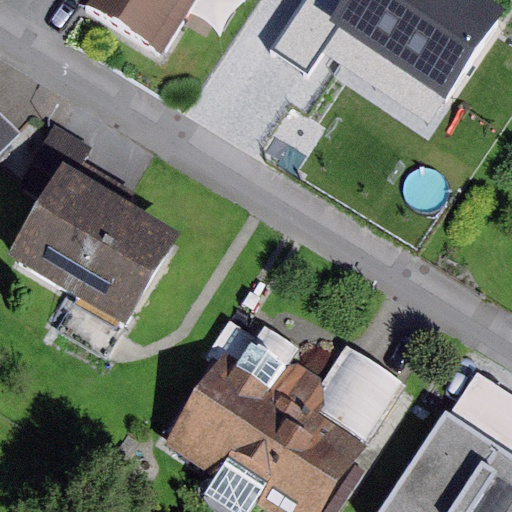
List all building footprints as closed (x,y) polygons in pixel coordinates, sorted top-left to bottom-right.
[(201,0),(89,0),(81,14),(162,64),(201,0)] [(452,101),(511,13),(511,9),(498,0),(346,0),(333,20),(452,101)] [(0,168),(22,145),(0,124),(0,168)] [(181,250),(126,217),(138,198),(84,166),(94,151),(67,135),(36,184),(63,201),(19,273),(80,309),(128,338),(181,250)] [(110,366),(128,338),(80,309),(63,338),(110,366)] [(229,470),(206,505),(215,511),(254,511),(266,495),(292,511),(331,511),(387,429),(329,390),(295,368),(304,354),(272,333),(244,374),(230,365),(181,438),(229,470)] [(329,390),(387,429),(411,392),(353,353),(329,390)] [(511,398),(484,379),(453,426),(511,465),(511,398)] [(511,511),(511,465),(453,426),(394,511),(511,511)]
